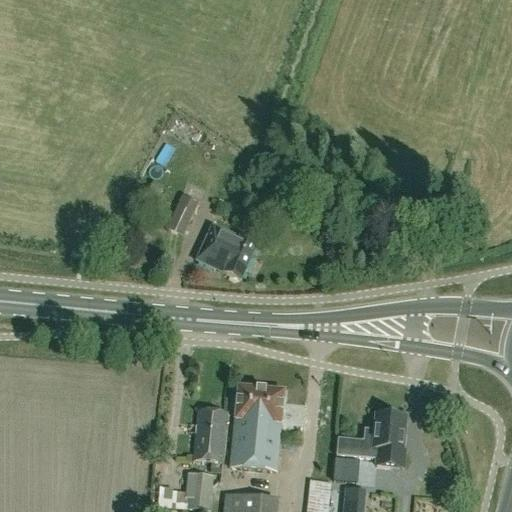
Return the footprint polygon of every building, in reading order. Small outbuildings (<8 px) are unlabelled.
[(165,232),(183,240),(200,205),(198,204),(204,193),(191,187),(187,198),(183,197),(165,232)] [(212,229),(197,264),(241,284),(256,249),(212,229)] [(238,389),(231,471),(277,475),(284,394),(238,389)] [(198,413),(193,463),(223,466),(228,416),(198,413)] [(405,420),(376,417),(375,433),(365,432),(364,445),(338,443),(336,459),(372,462),(371,467),(390,468),(391,453),(402,454),(405,420)] [(334,484),(369,487),(371,467),(336,464),(334,484)] [(172,500),(171,511),(179,511),(211,511),(215,480),(190,478),(188,501),(172,500)] [(343,509),(342,511),(365,511),(367,495),(335,491),(334,507),(343,509)] [(225,498),(224,511),(272,511),(273,503),(225,498)]
